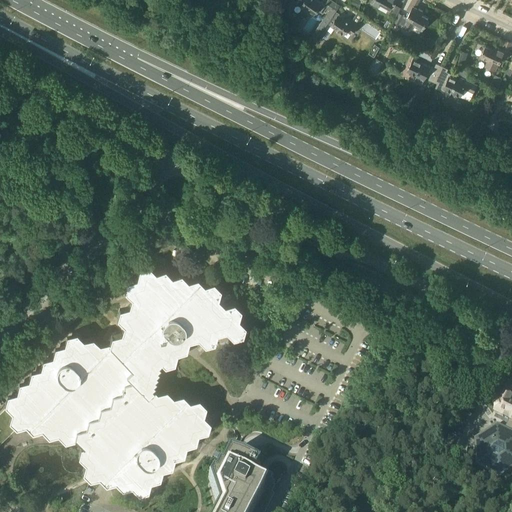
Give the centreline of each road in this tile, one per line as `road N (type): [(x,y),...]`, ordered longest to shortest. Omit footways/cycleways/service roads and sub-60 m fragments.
road 1 (primary): [(0,25),(190,137),(511,304)]
road 2 (primary): [(0,17),(511,271)]
road 3 (primary): [(511,248),(133,63)]
road 4 (primary): [(511,218),(133,63)]
road 5 (unclassified): [(511,336),(170,156)]
road 6 (unclassified): [(0,337),(143,194),(170,156)]
road 7 (unclassified): [(170,156),(0,73)]
road 8 (primary): [(133,63),(12,0)]
